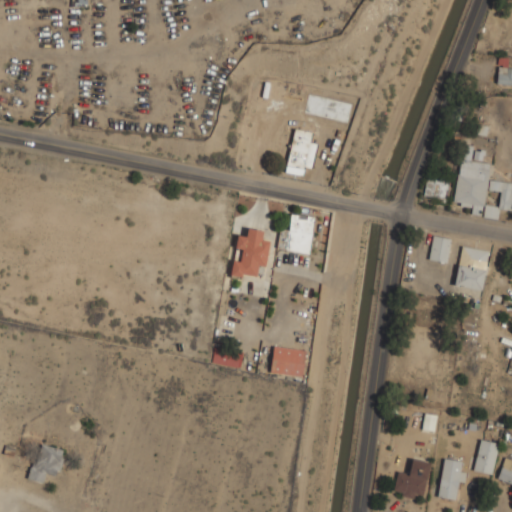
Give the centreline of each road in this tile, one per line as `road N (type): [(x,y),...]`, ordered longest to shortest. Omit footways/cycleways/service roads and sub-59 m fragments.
road 1 (tertiary): [(476,0),(400,209),(356,511)]
road 2 (tertiary): [(511,230),(0,131)]
